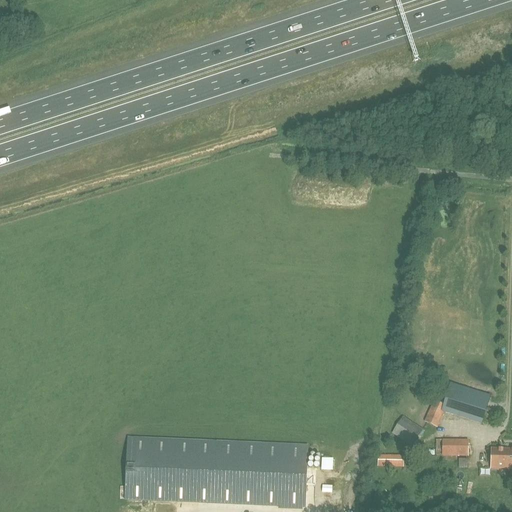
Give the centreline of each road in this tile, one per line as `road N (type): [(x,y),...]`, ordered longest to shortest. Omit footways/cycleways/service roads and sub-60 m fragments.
road 1 (motorway): [(0,156),(483,0)]
road 2 (motorway): [(382,0),(0,124)]
road 3 (unclassified): [(271,157),(511,180)]
